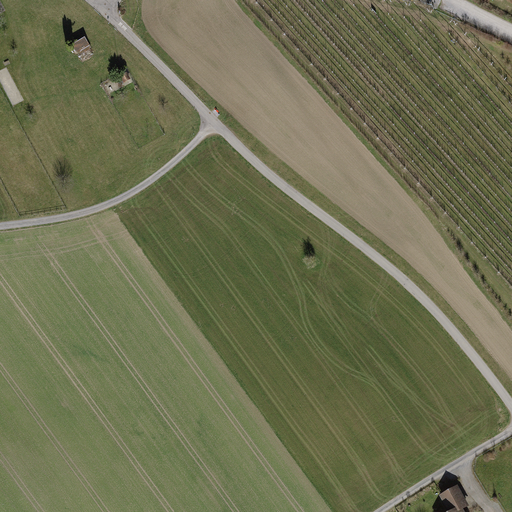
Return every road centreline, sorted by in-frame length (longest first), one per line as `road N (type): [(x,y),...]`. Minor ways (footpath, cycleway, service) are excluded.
road 1 (track): [(104,11),(253,161),(421,297),(511,406)]
road 2 (track): [(214,121),(132,195),(54,222),(0,228)]
road 3 (track): [(511,432),(385,511)]
